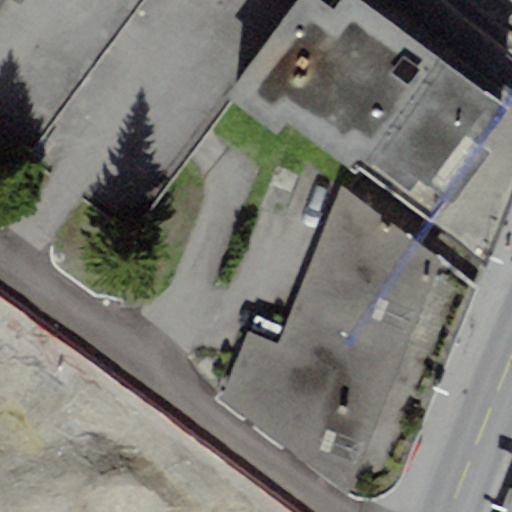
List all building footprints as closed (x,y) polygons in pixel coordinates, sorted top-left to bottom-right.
[(496,101),(356,0),(341,0),(334,11),(320,0),(301,0),(226,100),(279,134),(285,123),(352,175),(357,168),(483,266),(511,201),(511,96),(505,91),(496,101)] [(511,0),(468,0),(511,23),(511,0)] [(397,486),(475,289),(342,187),(283,328),(253,318),(218,399),(351,496),(362,499),(378,498),(388,496),(397,486)] [(0,508),(63,463),(35,424),(29,392),(0,353),(0,508)] [(61,511),(239,511),(109,433),(61,511)]
